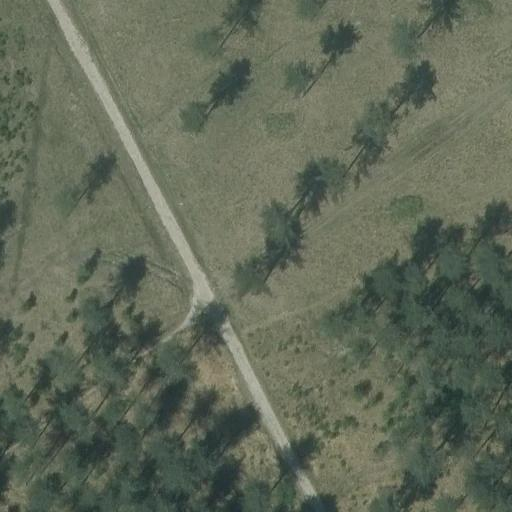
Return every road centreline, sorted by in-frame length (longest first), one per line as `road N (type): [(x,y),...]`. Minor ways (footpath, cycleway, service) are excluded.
road 1 (track): [(206,290),(57,0)]
road 2 (track): [(210,313),(319,511)]
